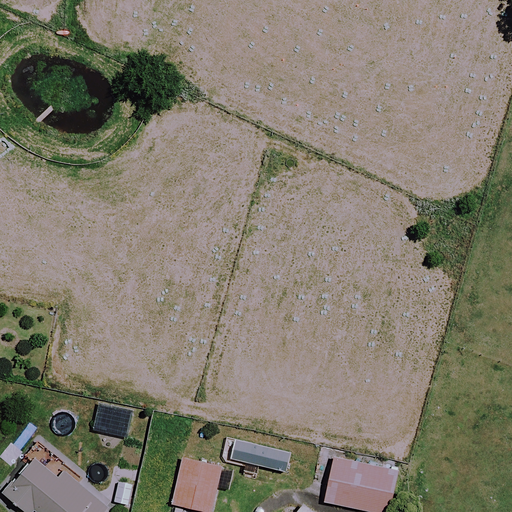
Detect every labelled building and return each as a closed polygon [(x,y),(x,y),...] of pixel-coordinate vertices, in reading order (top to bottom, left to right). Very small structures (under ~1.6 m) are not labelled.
[(137,411),(102,404),(97,431),(131,438),(137,411)] [(107,511),(110,508),(67,474),(62,480),(37,459),(8,496),(27,511),(34,511),(36,511),(37,511),(107,511)] [(213,511),(224,468),(186,459),(175,504),(206,511),(213,511)] [(389,511),(398,473),(337,459),(327,503),(369,511),(389,511)] [(134,485),(120,483),(117,503),(131,505),(134,485)]
